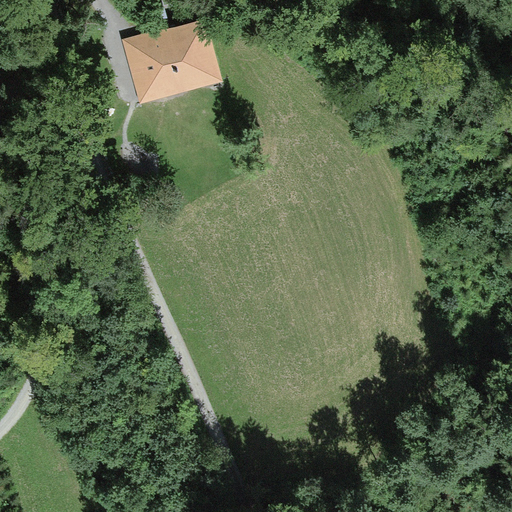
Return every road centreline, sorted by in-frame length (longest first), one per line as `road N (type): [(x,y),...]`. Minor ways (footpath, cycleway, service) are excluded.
road 1 (track): [(0,428),(76,309),(99,163),(53,0)]
road 2 (track): [(247,511),(99,163)]
